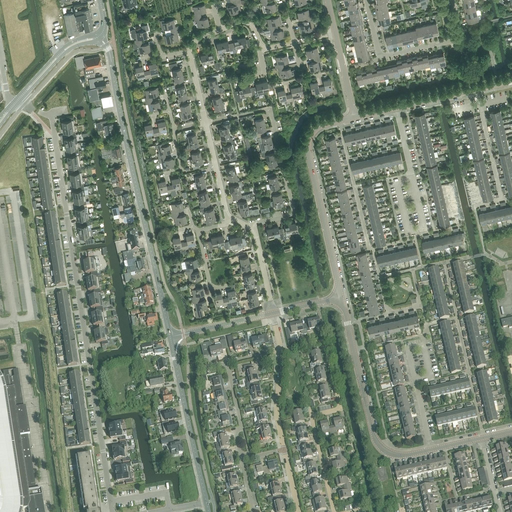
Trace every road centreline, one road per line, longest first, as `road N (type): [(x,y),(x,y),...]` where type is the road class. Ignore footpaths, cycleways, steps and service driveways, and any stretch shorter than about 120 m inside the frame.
road 1 (residential): [(51,117),(113,511)]
road 2 (tertiary): [(170,337),(99,36)]
road 3 (residential): [(248,226),(293,214),(271,113),(205,122)]
road 4 (tertiary): [(341,297),(308,147),(317,129),(354,118)]
road 5 (track): [(14,319),(49,511)]
road 6 (residential): [(452,0),(458,37),(379,56),(366,0)]
road 7 (tertiary): [(206,502),(170,337)]
road 8 (tertiary): [(386,452),(372,433),(341,297)]
road 9 (residential): [(311,415),(339,405),(326,344),(281,349)]
